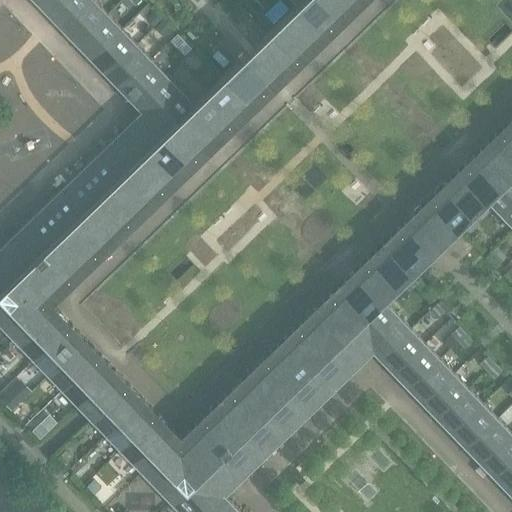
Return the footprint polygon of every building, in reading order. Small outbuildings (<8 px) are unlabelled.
[(284,16),(271,28),(265,33),(252,46),(245,53),(239,59),(226,72),(220,77),(194,102),(95,0),(0,0),(0,324),(78,405),(91,419),(180,511),(511,511),(511,431),(383,298),(409,273),(414,268),(428,255),(434,249),(441,242),(454,229),(460,224),(486,199),(511,226),(511,0),(293,0),(297,3),(284,16)] [(266,23),(271,28),(284,16),(274,6),(261,19),(266,23)] [(159,19),(151,11),(145,17),(153,25),(159,19)] [(155,28),(163,36),(170,30),(162,22),(155,28)] [(175,47),(183,55),(189,50),(182,41),(175,47)] [(199,83),(209,73),(202,67),(193,76),(199,83)] [(470,214),(461,224),(470,233),(479,223),(470,214)] [(496,246),(489,253),(499,263),(506,257),(496,246)] [(410,290),(417,283),(410,276),(403,283),(410,290)] [(436,318),(444,311),(437,303),(429,310),(436,318)] [(458,326),(451,333),(458,340),(459,341),(466,334),(458,326)] [(451,333),(442,342),(448,349),(458,340),(451,333)] [(472,340),(466,334),(459,341),(465,347),(472,340)] [(495,363),(487,356),(480,363),(487,370),(495,363)] [(494,377),(501,370),(495,363),(487,370),(494,377)] [(0,397),(0,399),(10,410),(18,402),(7,390),(0,397)] [(14,414),(23,406),(19,402),(10,410),(14,414)] [(40,439),(48,431),(39,422),(31,430),(40,439)] [(93,479),(86,486),(94,494),(101,488),(93,479)]
